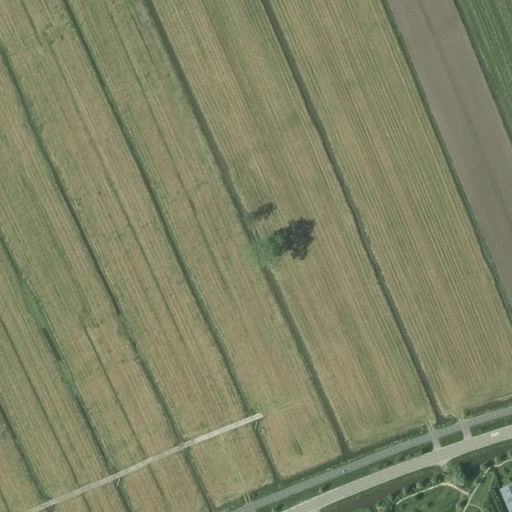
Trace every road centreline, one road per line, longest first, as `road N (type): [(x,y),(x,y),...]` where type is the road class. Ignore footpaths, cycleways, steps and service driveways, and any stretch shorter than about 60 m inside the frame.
road 1 (track): [(260,416),(31,511)]
road 2 (tertiary): [(297,511),(511,431)]
